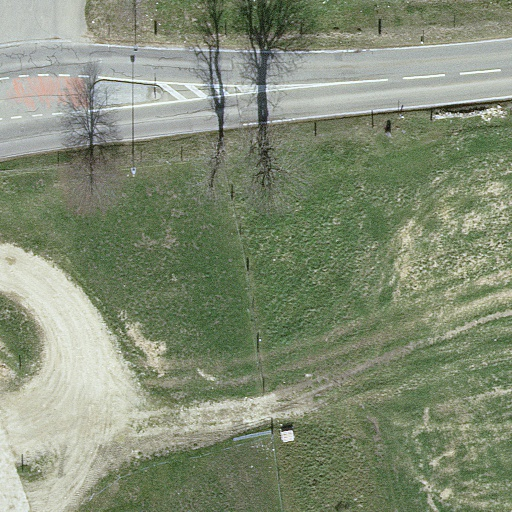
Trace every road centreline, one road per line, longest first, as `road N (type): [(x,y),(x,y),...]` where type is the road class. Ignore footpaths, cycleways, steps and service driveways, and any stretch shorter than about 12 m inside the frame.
road 1 (primary): [(416,75),(249,107),(16,134)]
road 2 (primary): [(416,75),(13,58)]
